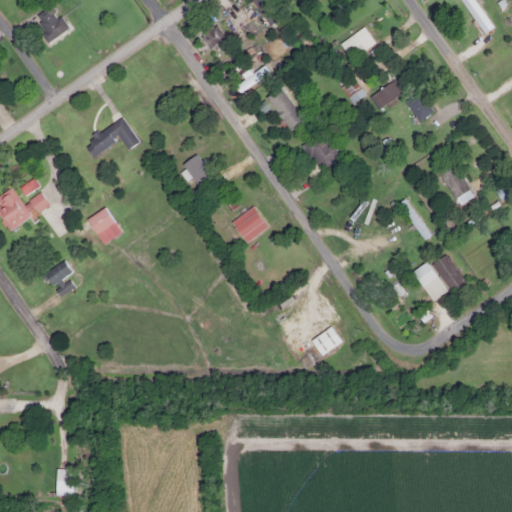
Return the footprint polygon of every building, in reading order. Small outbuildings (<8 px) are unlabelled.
[(460,0),(483,32),(492,26),(473,0),(460,0)] [(65,28),(50,4),(32,16),(48,39),(65,28)] [(279,52),(260,23),(253,28),(272,57),(279,52)] [(211,46),(223,39),(215,24),(202,31),(211,46)] [(362,94),(353,78),(339,86),(349,102),(362,94)] [(376,108),(401,91),(392,79),(367,96),(376,108)] [(288,128),(302,118),(278,85),(264,95),(288,128)] [(406,99),(414,118),(429,112),(422,93),(406,99)] [(118,136),(126,147),(136,140),(119,115),(82,142),(91,155),(118,136)] [(300,142),(319,172),(342,159),(323,128),(300,142)] [(457,203),(471,195),(452,160),(437,169),(457,203)] [(38,190),(21,202),(9,185),(0,191),(0,219),(7,230),(47,202),(38,190)] [(396,202),(422,238),(429,233),(402,197),(396,202)] [(85,218),(102,243),(120,231),(103,206),(85,218)] [(430,300),(447,289),(447,290),(462,280),(444,252),(428,262),(427,259),(410,269),(430,300)] [(41,273),(57,295),(70,287),(63,277),(71,271),(62,259),(41,273)] [(309,337),(318,353),(340,342),(331,325),(309,337)] [(72,467),(54,467),(54,496),(72,496),(72,467)]
